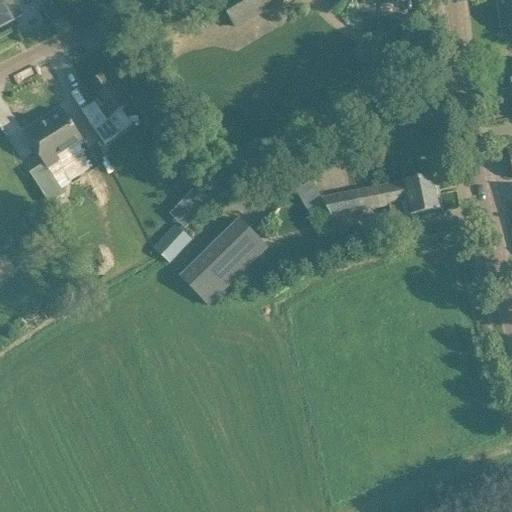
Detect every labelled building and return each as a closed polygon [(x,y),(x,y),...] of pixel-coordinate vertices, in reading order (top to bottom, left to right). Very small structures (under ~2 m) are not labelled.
[(0,0),(0,28),(12,22),(22,16),(13,0),(0,0)] [(220,0),(220,1),(236,28),(283,0),(220,0)] [(511,0),(496,0),(501,28),(508,27),(509,32),(511,31),(511,0)] [(135,66),(126,73),(132,82),(142,76),(135,66)] [(110,72),(85,90),(107,120),(131,103),(110,72)] [(23,132),(34,149),(43,164),(29,173),(49,205),(64,195),(45,165),(82,141),(64,112),(39,127),(37,124),(23,132)] [(117,135),(107,120),(94,130),(104,144),(117,135)] [(0,202),(3,201),(0,195),(0,194),(18,183),(0,155),(0,154),(0,202)] [(333,218),(341,216),(360,212),(389,206),(390,209),(391,208),(395,228),(408,225),(413,224),(411,216),(442,210),(435,175),(322,200),(333,218)] [(211,203),(196,188),(184,201),(199,216),(211,203)] [(179,278),(208,308),(268,248),(239,218),(179,278)] [(176,227),(154,250),(169,264),(191,240),(176,227)]
